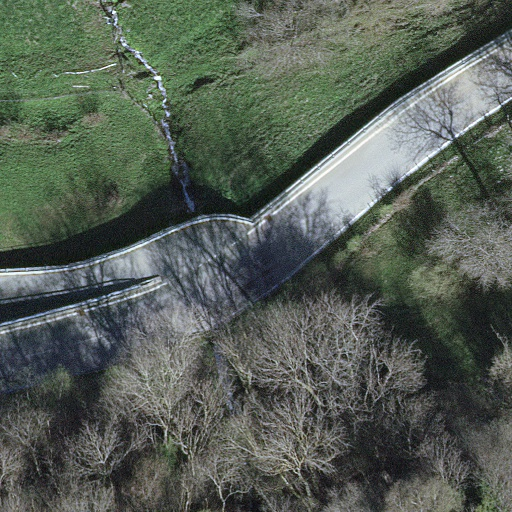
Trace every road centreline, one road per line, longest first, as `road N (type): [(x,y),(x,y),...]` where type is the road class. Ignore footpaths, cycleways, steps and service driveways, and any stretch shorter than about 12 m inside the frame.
road 1 (tertiary): [(511,55),(394,130),(188,292),(0,352)]
road 2 (unknown): [(221,267),(192,256),(0,304)]
